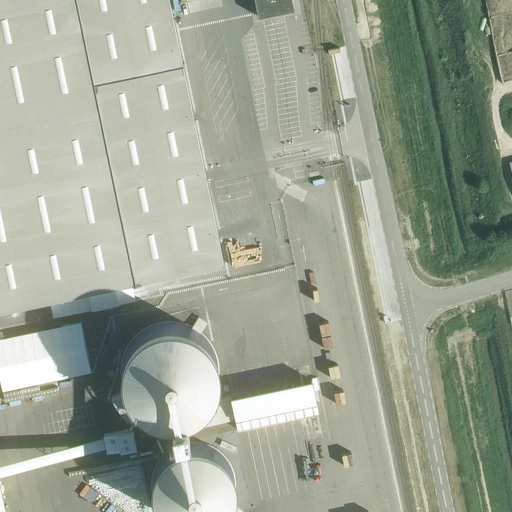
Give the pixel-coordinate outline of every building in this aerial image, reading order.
[(170,0),(0,0),(0,308),(223,261),(170,0)] [(291,0),(254,0),(258,17),(294,9),(291,0)] [(260,221),(261,231),(272,229),(271,219),(260,221)] [(248,238),(254,270),(284,265),(278,233),(248,238)] [(318,252),(308,253),(309,265),(319,264),(318,252)] [(125,390),(111,397),(121,412),(135,424),(151,432),(165,434),(235,420),(230,396),(214,399),(217,410),(180,418),(189,415),(197,411),(204,405),(210,398),(214,390),(217,382),(218,373),(218,364),(216,355),(212,347),(207,339),(200,333),(207,322),(199,317),(192,327),(183,324),(174,322),(165,322),(156,324),(148,327),(140,332),(133,338),(128,346),(124,354),(122,363),(121,372),(122,381),(125,390)] [(321,378),(235,391),(240,426),(323,414),(319,388),(322,388),(321,378)] [(133,429),(104,434),(108,452),(136,446),(133,429)] [(153,472),(152,480),(152,488),(153,496),(156,503),(161,510),(162,511),(223,511),(225,511),(226,511),(242,511),(243,511),(230,502),(233,495),(235,487),(234,479),(233,471),(229,463),(225,457),(219,451),(212,447),(205,444),(197,442),(189,443),(181,444),(173,447),(167,452),(161,458),(156,464),(153,472)] [(357,444),(348,446),(350,458),(360,456),(357,444)] [(108,480),(104,457),(86,460),(90,483),(108,480)] [(90,498),(84,460),(65,463),(71,501),(90,498)] [(54,482),(63,479),(61,471),(51,474),(54,482)]
